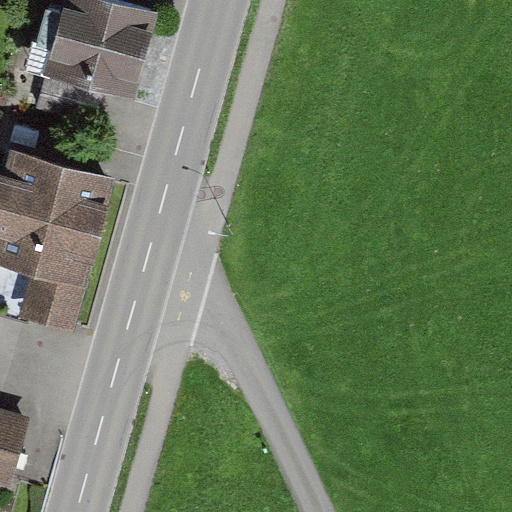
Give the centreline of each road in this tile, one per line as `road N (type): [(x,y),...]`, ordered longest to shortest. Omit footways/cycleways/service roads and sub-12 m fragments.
road 1 (unclassified): [(140,286),(205,305),(242,348),(319,511)]
road 2 (tertiary): [(140,286),(219,0)]
road 3 (tertiary): [(77,511),(140,286)]
